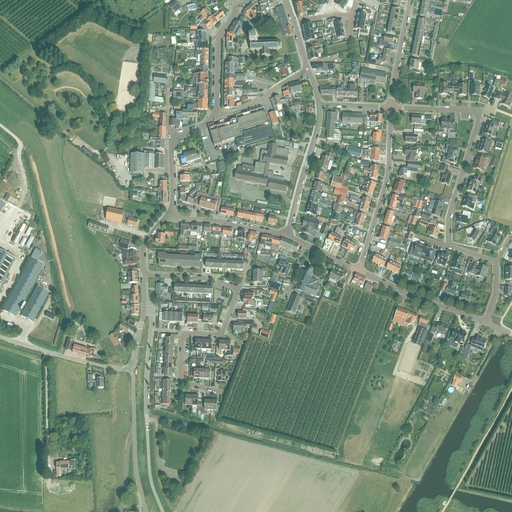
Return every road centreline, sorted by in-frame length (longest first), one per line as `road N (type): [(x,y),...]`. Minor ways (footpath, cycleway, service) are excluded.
road 1 (residential): [(359,270),(388,171),(390,108)]
road 2 (residential): [(243,344),(231,393),(223,394),(185,384),(191,331)]
road 3 (residential): [(448,246),(448,215),(480,110)]
road 4 (residential): [(485,322),(359,270)]
road 5 (unclassified): [(132,370),(0,339)]
road 6 (residential): [(286,235),(315,140),(317,105)]
road 7 (residential): [(147,425),(145,306)]
